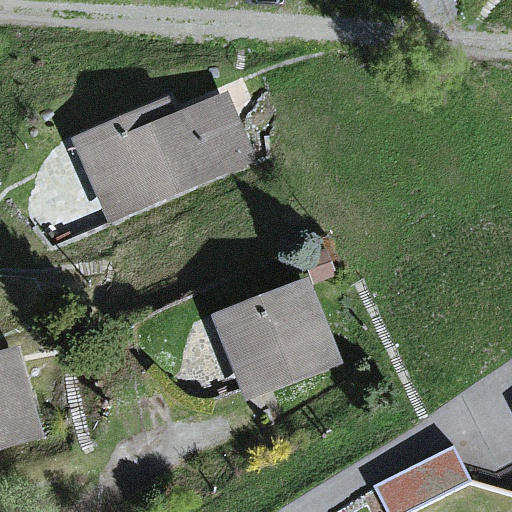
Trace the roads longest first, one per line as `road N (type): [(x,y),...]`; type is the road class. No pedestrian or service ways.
road 1 (track): [(0,14),(511,58)]
road 2 (track): [(496,410),(314,511)]
